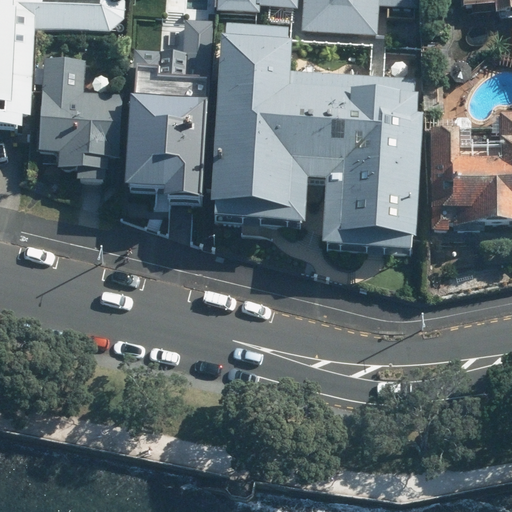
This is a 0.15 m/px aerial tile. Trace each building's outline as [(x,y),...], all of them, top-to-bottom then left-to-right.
[(128,7),(121,0),(0,0),(0,138),(28,140),(29,127),(37,128),(43,35),(113,40),(128,26),(128,7)] [(302,17),(303,0),(221,0),(220,17),(264,20),(264,14),(302,17)] [(423,0),(310,0),(308,37),(382,42),(384,13),(423,15),(423,0)] [(511,0),(472,0),(474,17),(506,14),(507,26),(511,25),(511,0)] [(218,28),(189,26),(185,86),(214,88),(218,28)] [(237,50),(232,50),(225,221),(230,222),(229,234),(318,237),(319,192),(336,193),(334,259),(424,262),(425,254),(430,254),(435,129),(429,129),(430,109),(424,109),(425,94),(300,88),(302,54),(297,54),(298,42),(237,40),(237,50)] [(90,68),(51,65),(44,161),(64,162),(63,176),(85,177),(84,189),(111,191),(112,179),(123,180),(128,102),(88,99),(90,68)] [(165,77),(144,76),(137,201),(178,204),(177,214),(213,216),(219,90),(192,89),(191,102),(164,101),(165,77)] [(471,137),(439,138),(441,238),(494,238),(494,235),(511,234),(511,119),(505,119),(506,151),(471,151),(471,137)]
